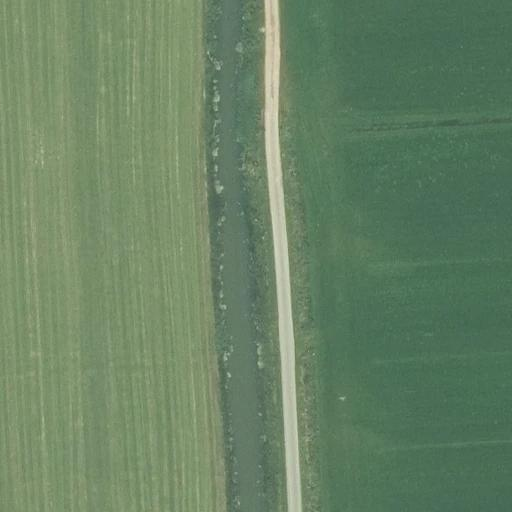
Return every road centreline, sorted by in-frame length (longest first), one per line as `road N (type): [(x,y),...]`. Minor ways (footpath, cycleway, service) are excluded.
road 1 (unclassified): [(293,511),(272,125)]
road 2 (track): [(265,0),(272,125)]
